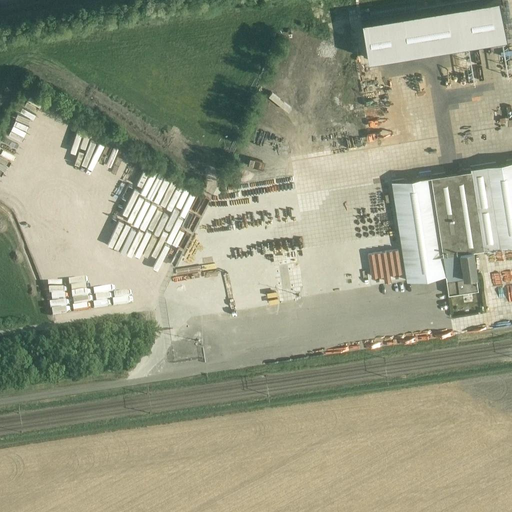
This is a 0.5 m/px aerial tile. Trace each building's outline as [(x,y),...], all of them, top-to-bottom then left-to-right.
[(475,139),(476,149),(483,148),(484,153),(491,152),(489,137),(475,139)] [(53,175),(56,171),(37,157),(34,161),(53,175)] [(472,168),(456,170),(392,180),(407,281),(446,275),(449,294),(478,290),(476,275),(477,275),(473,249),(486,247),(485,246),(511,241),(511,160),(472,166),(472,168)] [(21,172),(18,177),(40,192),(43,187),(21,172)] [(81,199),(85,194),(62,178),(59,183),(81,199)] [(79,180),(74,186),(101,207),(105,202),(96,195),(97,194),(79,180)] [(112,216),(121,207),(113,200),(104,209),(112,216)] [(90,225),(93,220),(70,205),(67,210),(90,225)] [(273,208),(273,218),(286,218),(286,208),(273,208)] [(145,235),(148,230),(124,217),(122,222),(145,235)] [(288,222),(280,223),(281,230),(289,229),(288,222)] [(102,226),(100,231),(125,243),(127,238),(102,226)] [(149,231),(147,235),(169,249),(172,245),(149,231)] [(70,237),(66,242),(102,267),(106,262),(70,237)] [(145,242),(166,254),(168,250),(147,238),(145,242)] [(391,280),(390,273),(402,271),(399,249),(369,254),(372,276),(384,274),(385,281),(391,280)] [(98,290),(102,286),(86,265),(82,268),(98,290)] [(90,268),(108,288),(112,284),(94,265),(90,268)] [(339,271),(339,285),(343,284),(343,292),(351,292),(351,280),(346,281),(346,271),(339,271)] [(140,294),(129,287),(134,280),(123,273),(120,279),(117,277),(112,285),(136,300),(140,294)] [(183,275),(184,298),(199,298),(199,274),(183,275)] [(151,290),(152,302),(175,301),(175,293),(182,292),(181,276),(161,277),(161,289),(151,290)] [(502,295),(511,294),(511,288),(511,278),(501,278),(502,295)] [(125,314),(129,306),(125,305),(126,301),(104,291),(101,298),(111,303),(110,307),(125,314)] [(511,306),(501,307),(502,323),(511,322),(511,306)] [(253,314),(253,325),(265,325),(265,314),(253,314)] [(331,355),(331,345),(323,345),(323,352),(314,352),(314,360),(325,359),(325,362),(333,362),(333,360),(338,360),(338,355),(331,355)] [(340,347),(340,359),(353,359),(352,346),(340,347)] [(195,355),(167,355),(167,363),(143,363),(143,369),(171,369),(171,362),(195,362),(195,355)]
